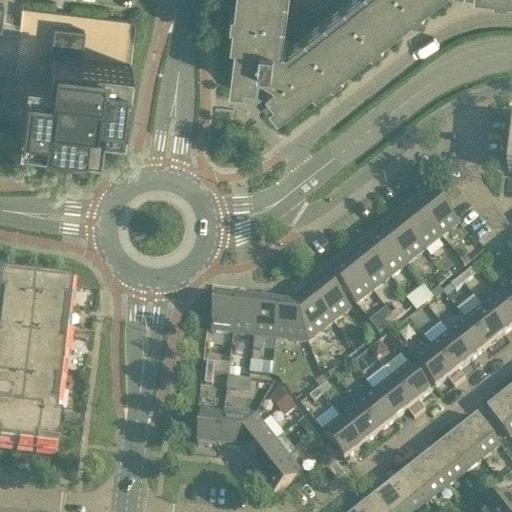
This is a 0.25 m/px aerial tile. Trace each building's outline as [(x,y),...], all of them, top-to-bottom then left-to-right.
[(237,38),(232,81),(245,83),(246,77),(260,79),(268,83),(277,94),(272,98),(273,99),(277,105),(280,109),(315,81),(318,85),(332,74),(345,63),(372,43),(385,32),(390,28),(407,15),(412,11),(425,0),(342,0),(287,43),(286,42),(284,42),(289,0),(237,0),(237,2),(235,19),(233,35),(233,37),(237,38)] [(0,116),(19,119),(16,139),(98,149),(101,128),(122,130),(130,62),(135,20),(21,6),(19,23),(1,22),(3,4),(0,3),(0,116)] [(418,199),(413,203),(441,240),(459,226),(437,198),(424,207),(418,199)] [(414,216),(402,225),(424,253),(441,240),(413,203),(407,208),(414,216)] [(402,225),(385,238),(407,267),(424,253),(402,225)] [(385,238),(368,252),(390,280),(407,267),(385,238)] [(368,252),(351,265),(373,293),(390,280),(368,252)] [(494,253),(488,258),(485,260),(489,266),(498,259),(494,253)] [(465,257),(459,261),(464,267),(470,263),(465,257)] [(356,307),(373,293),(351,265),(334,279),(356,307)] [(459,280),(464,286),(472,280),(468,274),(459,280)] [(38,285),(39,283),(30,282),(30,284),(0,280),(0,450),(34,455),(35,449),(57,451),(59,423),(55,422),(57,411),(50,410),(53,391),(59,392),(64,351),(58,350),(63,310),(69,311),(71,289),(38,285)] [(455,293),(464,286),(459,280),(451,287),(455,293)] [(311,296),(333,325),(351,311),(329,283),(311,296)] [(511,284),(499,295),(511,311),(511,284)] [(423,287),(406,300),(416,313),(433,300),(423,287)] [(511,311),(499,295),(482,308),(504,336),(511,330),(511,311)] [(308,345),(333,325),(311,296),(297,307),(308,345)] [(233,336),(237,300),(215,297),(211,333),(233,336)] [(259,302),(237,300),(233,336),(255,338),(259,302)] [(259,302),(255,338),(276,341),(280,305),(259,302)] [(297,307),(280,305),(276,341),(308,345),(297,307)] [(482,308),(465,322),(487,350),(504,336),(482,308)] [(392,317),(396,322),(405,316),(400,310),(392,317)] [(388,329),(396,322),(392,317),(383,323),(388,329)] [(470,363),(487,350),(465,322),(448,335),(470,363)] [(448,335),(431,348),(459,385),(465,381),(458,372),(470,363),(448,335)] [(454,389),(459,385),(431,348),(413,362),(435,391),(447,381),(454,389)] [(207,364),(206,375),(213,376),(214,365),(207,364)] [(252,364),(250,376),(261,377),(262,366),(252,364)] [(408,366),(391,380),(419,416),(425,412),(418,404),(430,394),(408,366)] [(238,378),(239,371),(229,370),(228,376),(238,378)] [(213,376),(206,375),(204,386),(212,386),(213,376)] [(226,392),(234,393),(236,379),(228,378),(226,392)] [(414,421),(419,416),(391,380),(374,393),(396,422),(407,412),(414,421)] [(318,392),(322,397),(331,391),(326,385),(318,392)] [(296,411),(280,390),(269,399),(285,419),(296,411)] [(314,404),(322,397),(318,392),(309,398),(314,404)] [(379,435),(396,422),(374,393),(357,407),(379,435)] [(509,441),(511,438),(511,407),(505,398),(487,412),(509,441)] [(362,448),(379,435),(357,407),(340,420),(362,448)] [(197,446),(219,449),(224,413),(202,410),(197,446)] [(219,449),(237,451),(256,417),(224,413),(219,449)] [(63,416),(62,425),(74,427),(75,418),(63,416)] [(256,417),(237,451),(248,465),(276,443),(256,417)] [(345,462),(362,448),(340,420),(322,434),(345,462)] [(478,420),(460,433),(482,462),(500,448),(478,420)] [(305,433),(312,442),(317,437),(310,429),(305,433)] [(466,475),(482,462),(460,433),(443,447),(466,475)] [(324,446),(317,437),(312,442),(318,450),(324,446)] [(289,459),(276,443),(248,465),(261,482),(289,459)] [(425,448),(420,452),(449,488),(466,475),(443,447),(432,456),(425,448)] [(431,502),(449,488),(420,452),(414,456),(421,465),(409,474),(431,502)] [(289,459),(261,482),(275,499),(303,477),(289,459)] [(391,475),(385,479),(411,511),(418,511),(431,502),(409,474),(397,483),(391,475)] [(500,484),(505,490),(511,484),(511,481),(509,478),(500,484)] [(383,511),(411,511),(385,479),(380,483),(386,491),(375,501),(383,511)] [(505,490),(500,484),(492,491),(496,497),(505,490)] [(511,511),(511,503),(511,502),(511,491),(485,511),(511,511)] [(383,511),(375,501),(360,511),(383,511)]
